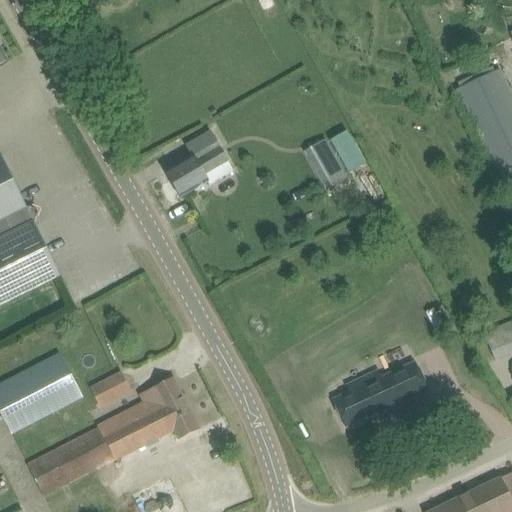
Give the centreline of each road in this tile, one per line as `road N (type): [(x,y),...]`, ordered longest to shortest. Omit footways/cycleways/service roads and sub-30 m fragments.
road 1 (tertiary): [(284,511),(251,407),(18,0)]
road 2 (unclassified): [(330,511),(403,494),(511,441)]
